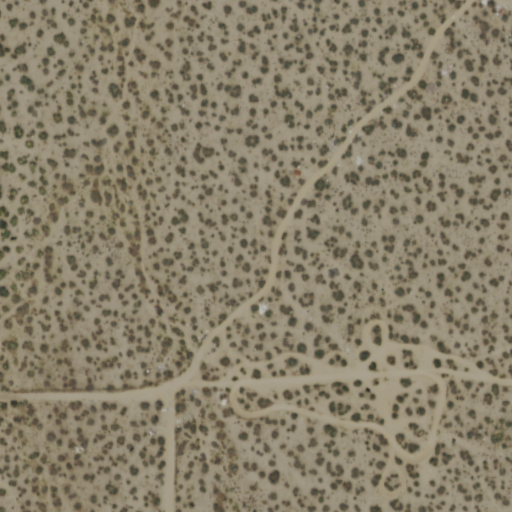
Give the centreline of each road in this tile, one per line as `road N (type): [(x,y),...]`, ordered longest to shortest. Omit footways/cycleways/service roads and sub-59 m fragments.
road 1 (track): [(469,0),(401,93),(351,132),(300,194),(278,235),(264,289),(207,335),(166,394)]
road 2 (track): [(0,395),(166,394)]
